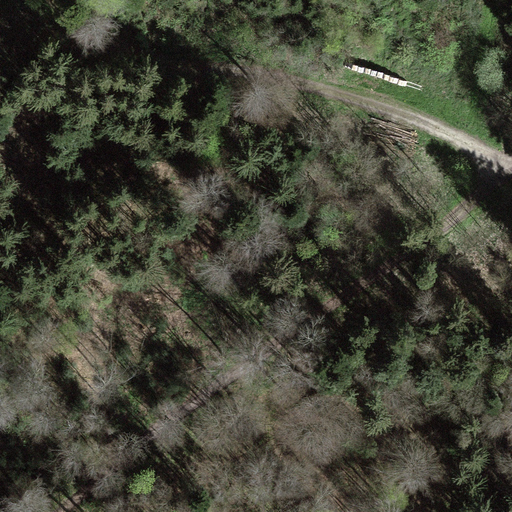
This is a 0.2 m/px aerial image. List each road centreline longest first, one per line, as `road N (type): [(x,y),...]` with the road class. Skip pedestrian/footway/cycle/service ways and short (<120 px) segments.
road 1 (track): [(60,511),(122,455),(511,171)]
road 2 (track): [(177,64),(263,75),(383,106),(511,163)]
road 3 (track): [(465,140),(492,0)]
